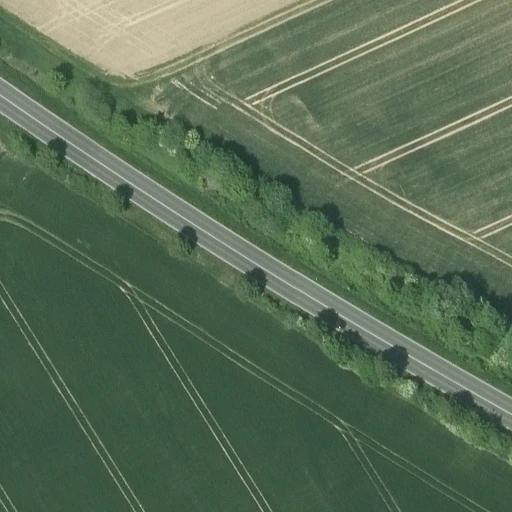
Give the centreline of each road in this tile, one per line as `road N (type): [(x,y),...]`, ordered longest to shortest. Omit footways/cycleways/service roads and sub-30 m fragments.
road 1 (primary): [(0,93),(259,264),(511,413)]
road 2 (track): [(319,0),(119,84),(0,10)]
